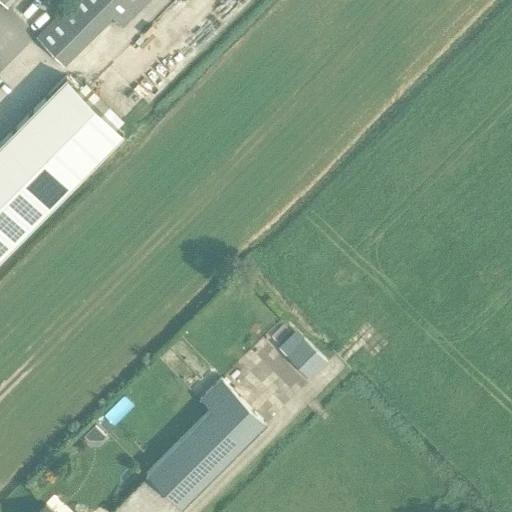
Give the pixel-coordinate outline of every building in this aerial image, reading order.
[(146,0),(63,0),(53,11),(56,14),(37,34),(65,63),(67,60),(113,15),(122,25),(146,0)] [(0,141),(0,256),(124,132),(66,75),(0,141)] [(310,376),(327,359),(303,335),(286,353),(310,376)] [(146,472),(181,507),(266,422),(221,377),(200,397),(210,408),(146,472)] [(56,511),(46,502),(36,511),(56,511)]
